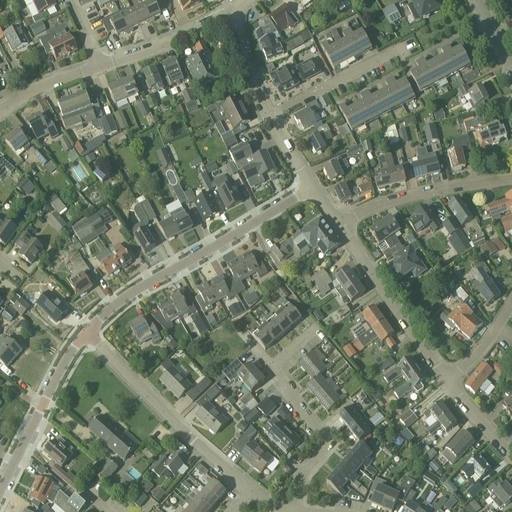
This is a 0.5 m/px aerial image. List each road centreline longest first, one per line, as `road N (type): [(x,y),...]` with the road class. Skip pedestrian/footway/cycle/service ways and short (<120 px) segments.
road 1 (residential): [(86,328),(132,287),(311,187)]
road 2 (residential): [(258,495),(86,328)]
road 3 (residential): [(295,511),(304,473),(326,442),(274,369),(314,329)]
road 4 (residential): [(447,383),(340,226)]
road 5 (residential): [(0,488),(86,328)]
road 6 (residential): [(511,181),(377,205),(340,226)]
road 7 (residential): [(267,119),(399,49)]
road 8 (residential): [(99,64),(233,15)]
